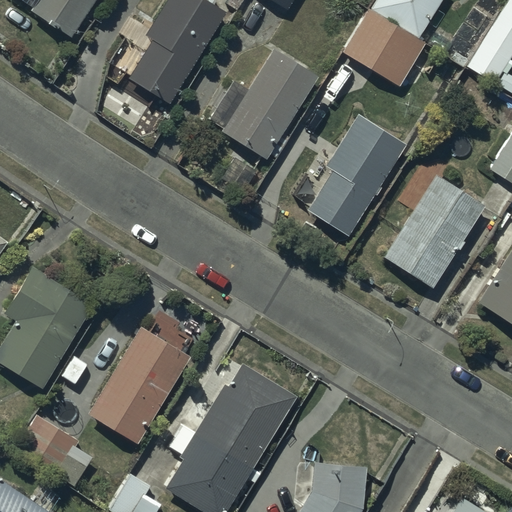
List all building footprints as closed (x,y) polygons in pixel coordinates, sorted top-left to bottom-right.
[(88,9),(93,0),(24,0),(24,2),(32,7),(30,11),(69,36),(82,17),(92,23),(98,14),(88,9)] [(225,12),(205,0),(165,0),(143,35),(151,39),(127,78),(167,103),(225,12)] [(440,0),(376,0),(370,10),(367,9),(341,52),(398,85),(424,41),(418,37),(440,0)] [(511,0),(504,0),(464,65),(492,83),(511,50),(511,0)] [(275,143),(315,79),(317,75),(274,48),(248,89),(231,79),(207,117),(223,127),(221,129),(265,157),(268,153),(274,157),(281,146),(275,143)] [(347,235),(403,143),(356,114),(324,166),(332,170),(307,211),(347,235)] [(511,128),(488,168),(511,183),(511,128)] [(481,206),(432,175),(380,256),(429,287),(481,206)] [(511,243),(475,301),(511,325),(511,243)] [(0,363),(40,387),(88,306),(89,303),(30,268),(4,314),(14,320),(0,344),(0,363)] [(190,357),(141,326),(87,413),(136,443),(190,357)] [(222,511),(295,396),(242,362),(227,388),(223,385),(193,433),(181,425),(168,446),(180,453),(178,456),(181,459),(162,489),(199,511),(222,511)] [(74,438),(34,413),(12,449),(72,486),(90,456),(70,444),(74,438)] [(355,511),(359,507),(362,465),(312,461),(309,490),(296,511),(355,511)] [(146,486),(129,474),(107,509),(112,511),(153,511),(159,504),(142,493),(146,486)] [(46,511),(0,479),(0,511),(46,511)] [(482,511),(460,499),(452,511),(482,511)]
